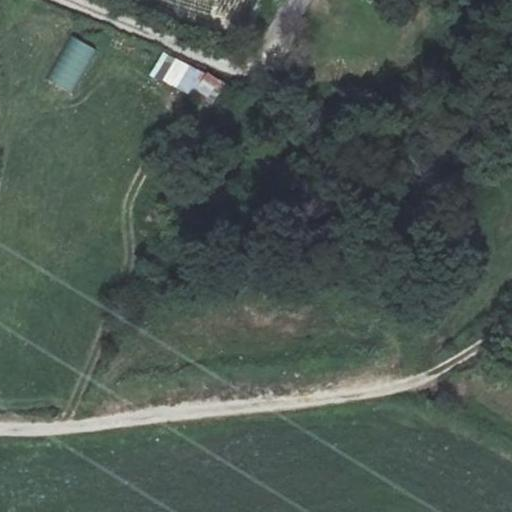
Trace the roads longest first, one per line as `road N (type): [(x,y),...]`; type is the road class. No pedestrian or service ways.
road 1 (track): [(511,324),(432,374),(392,388),(101,424),(0,427)]
road 2 (track): [(101,424),(113,375),(146,339),(187,321),(253,312),(380,324),(398,342),(392,388)]
